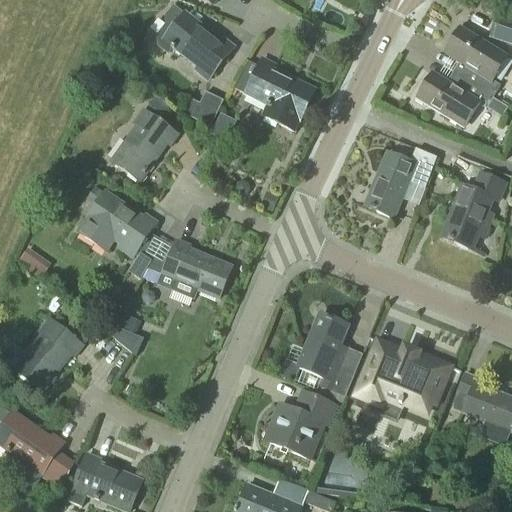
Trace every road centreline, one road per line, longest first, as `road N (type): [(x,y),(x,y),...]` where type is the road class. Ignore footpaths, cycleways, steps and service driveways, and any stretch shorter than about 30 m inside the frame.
road 1 (residential): [(511,333),(285,240)]
road 2 (unclassified): [(194,444),(285,240)]
road 3 (unclassified): [(285,240),(374,61)]
road 4 (residential): [(374,61),(260,15),(242,44)]
road 5 (residential): [(285,240),(181,186),(170,207)]
road 6 (residential): [(194,444),(82,392)]
